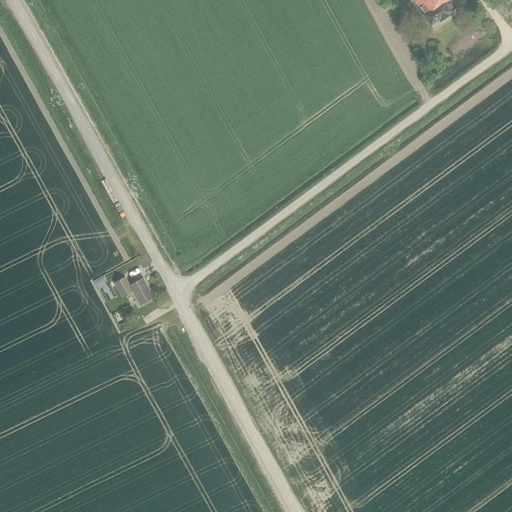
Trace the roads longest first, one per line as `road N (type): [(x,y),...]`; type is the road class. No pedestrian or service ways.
road 1 (unclassified): [(175,295),(511,46)]
road 2 (tertiary): [(175,295),(14,0)]
road 3 (tertiary): [(296,511),(175,295)]
